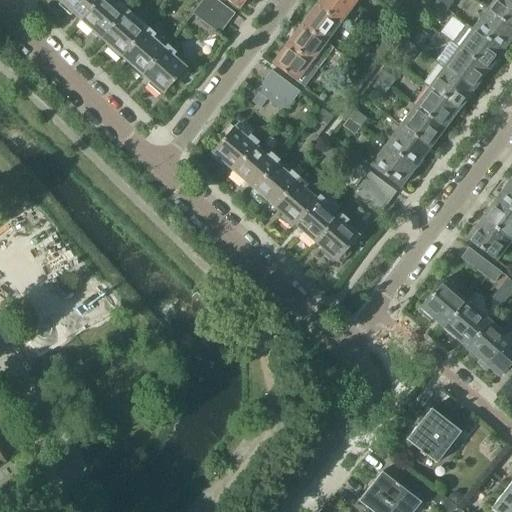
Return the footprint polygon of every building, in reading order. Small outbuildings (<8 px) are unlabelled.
[(98,0),(61,0),(60,2),(58,5),(78,23),(98,0)] [(98,0),(78,23),(99,41),(127,10),(118,2),(115,5),(108,0),(98,0)] [(207,9),(214,0),(202,0),(200,4),(207,9)] [(227,24),(235,14),(216,0),(214,0),(207,9),(227,24)] [(245,0),(225,0),(238,10),(245,0)] [(353,5),(347,0),(319,0),(315,6),(339,24),(353,5)] [(437,0),(435,3),(447,12),(454,2),(450,0),(437,0)] [(511,0),(494,0),(486,11),(511,30),(511,0)] [(405,13),(413,19),(421,8),(413,2),(405,13)] [(447,12),(435,3),(429,11),(441,20),(447,12)] [(207,9),(200,4),(192,14),(219,35),(227,24),(207,9)] [(339,24),(315,6),(300,25),(324,43),(339,24)] [(135,17),(127,10),(99,41),(119,59),(143,31),(144,29),(133,20),(135,17)] [(511,30),(486,11),(471,31),(500,53),(511,37),(511,30)] [(413,19),(405,13),(397,24),(405,30),(413,19)] [(324,43),(300,25),(285,45),(310,63),(318,69),(332,49),(324,43)] [(406,42),(418,51),(429,36),(414,25),(409,32),(412,34),(406,42)] [(146,27),(144,29),(143,31),(119,59),(139,77),(163,50),(164,48),(153,38),(155,35),(146,27)] [(500,53),(471,31),(457,50),(486,72),(500,53)] [(376,52),(384,58),(392,47),(384,40),(376,52)] [(418,51),(406,42),(400,50),(412,59),(418,51)] [(163,50),(139,77),(160,96),(162,93),(163,93),(175,80),(179,83),(189,72),(186,70),(187,68),(174,56),(176,53),(167,45),(164,48),(163,50)] [(296,82),(310,63),(285,45),(271,64),(296,82)] [(457,50),(443,69),(472,91),(486,72),(457,50)] [(384,58),(376,52),(368,62),(376,68),(384,58)] [(443,69),(428,89),(457,111),(472,91),(443,69)] [(263,82),(292,103),(299,92),(271,71),(263,82)] [(384,71),(378,80),(389,89),(396,80),(384,71)] [(355,78),(346,90),(354,96),(363,84),(355,78)] [(389,89),(378,80),(371,89),(383,97),(389,89)] [(292,103),(263,82),(256,92),(284,113),(292,103)] [(428,89),(414,107),(443,130),(457,111),(428,89)] [(354,96),(346,90),(339,99),(347,106),(354,96)] [(414,107),(399,127),(428,149),(443,130),(414,107)] [(333,117),(321,108),(309,124),(314,128),(320,121),(326,126),(333,117)] [(355,110),(349,118),(361,127),(367,118),(355,110)] [(361,127),(349,118),(342,127),(354,136),(361,127)] [(241,119),(233,128),(230,126),(220,137),(223,139),(221,142),(222,143),(212,153),(213,154),(210,157),(231,175),(255,147),(256,146),(259,143),(250,134),(254,130),(241,119)] [(399,127),(385,147),(414,168),(428,149),(399,127)] [(332,163),(339,155),(339,154),(327,144),(320,153),(303,173),(310,180),(327,159),(332,163)] [(268,155),(256,146),(255,147),(231,175),(251,192),(275,164),(275,165),(277,163),(279,160),(270,152),(268,155)] [(414,168),(385,147),(370,166),(399,188),(414,168)] [(288,173),(277,163),(275,165),(275,164),(251,192),(271,210),(299,177),(291,170),(288,173)] [(369,173),(357,163),(351,171),(364,180),(369,173)] [(369,173),(364,180),(361,184),(388,203),(396,193),(369,173)] [(299,177),(271,210),(292,228),(316,200),(317,198),(305,188),(308,185),(299,177)] [(511,182),(510,181),(495,200),(511,212),(511,182)] [(388,203),(361,184),(354,193),(380,213),(388,203)] [(316,200),(292,228),(312,246),(336,218),(337,216),(326,206),(328,203),(319,195),(317,198),(316,200)] [(511,212),(495,200),(481,220),(510,242),(511,243),(511,212)] [(336,218),(312,246),(333,264),(336,261),(341,265),(350,254),(346,250),(358,237),(345,225),(349,221),(340,213),(337,216),(336,218)] [(510,242),(481,220),(467,239),(495,262),(510,242)] [(486,278),(494,269),(469,248),(461,259),(486,278)] [(494,269),(486,278),(494,284),(502,274),(494,269)] [(443,328),(466,302),(443,281),(420,308),(443,328)] [(466,302),(443,328),(466,348),(489,322),(466,302)] [(489,322),(466,348),(499,377),(511,362),(511,326),(509,324),(501,332),(489,322)] [(407,440),(435,462),(459,432),(431,410),(407,440)] [(381,472),(358,501),(368,509),(366,511),(368,511),(428,511),(429,511),(433,507),(427,502),(423,507),(419,504),(420,502),(381,472)] [(511,511),(511,481),(491,509),(494,511),(511,511)] [(477,489),(471,497),(477,502),(481,502),(485,496),(477,489)] [(428,501),(427,502),(433,507),(439,511),(456,511),(459,509),(436,491),(428,501)] [(451,495),(447,499),(457,507),(465,497),(460,494),(451,495)]
